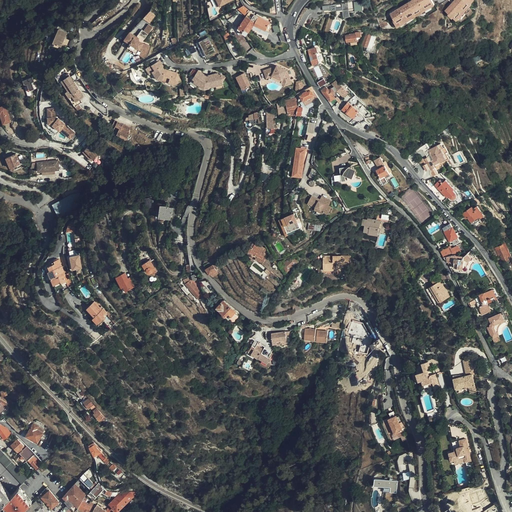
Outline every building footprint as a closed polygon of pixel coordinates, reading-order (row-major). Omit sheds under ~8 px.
[(364,9),(363,0),(343,3),(343,7),(343,10),(344,17),(351,16),(350,11),(364,9)] [(399,29),(436,3),(433,0),(414,0),(392,15),(396,21),(395,22),(399,29)] [(452,0),(446,7),(448,9),(447,10),(451,14),(452,13),(455,17),(472,0),(471,0),(452,0)] [(244,5),(243,6),(238,8),(246,14),(247,15),(238,28),(247,34),(253,24),(269,31),(271,27),(270,24),(269,23),(269,21),(254,14),(254,13),(250,11),(248,9),(244,5)] [(149,24),(144,30),(148,34),(153,27),(149,24)] [(65,38),(68,33),(59,29),(50,48),(57,51),(59,48),(65,49),(67,45),(68,45),(71,40),(65,38)] [(144,30),(142,29),(137,36),(136,35),(130,31),(125,39),(130,43),(129,44),(138,51),(139,49),(142,50),(147,52),(150,45),(144,43),(142,42),(148,34),(144,30)] [(360,32),(346,35),(347,41),(348,41),(356,40),(356,37),(361,36),(360,32)] [(367,47),(371,34),(366,32),(362,45),(367,47)] [(216,51),(210,39),(198,45),(204,57),(216,51)] [(138,51),(129,44),(127,47),(136,53),(138,51)] [(320,62),(315,47),(308,50),(313,64),(320,62)] [(182,85),(178,74),(165,69),(159,61),(157,62),(155,59),(151,63),(153,66),(148,69),(157,80),(177,87),(182,85)] [(268,77),(271,76),(274,75),(286,82),(287,85),(292,83),(287,69),(277,65),(265,69),(268,77)] [(222,74),(220,74),(215,75),(215,74),(208,75),(208,78),(203,75),(204,73),(199,70),(198,71),(195,76),(193,80),(191,84),(198,87),(199,84),(207,88),(219,85),(220,88),(227,86),(226,83),(226,81),(226,76),(222,74)] [(237,77),(244,89),(252,84),(245,72),(237,77)] [(68,74),(65,76),(64,76),(65,78),(62,81),(64,85),(69,91),(72,95),(77,101),(81,98),(84,96),(74,81),(70,77),(68,74)] [(64,76),(65,76),(64,75),(57,79),(62,87),(64,85),(62,81),(65,78),(64,76)] [(274,75),(271,76),(283,83),(284,86),(287,85),(286,82),(274,75)] [(35,81),(36,80),(36,77),(33,78),(32,76),(23,79),(24,83),(26,83),(27,83),(28,88),(31,89),(37,87),(35,81)] [(326,86),(322,89),(331,101),(335,97),(333,94),(335,92),(332,89),(333,88),(335,90),(336,89),(342,95),(347,90),(341,84),(340,84),(337,80),(328,86),(326,86)] [(312,86),(299,92),(301,96),(304,101),(306,106),(316,100),(318,97),(312,86)] [(72,95),(69,91),(66,93),(76,106),(83,102),(81,98),(77,101),(72,95)] [(286,102),(287,111),(288,115),(296,114),(297,109),(295,101),(297,100),(297,97),(294,98),(294,96),(291,97),(291,99),(288,99),(288,102),(286,102)] [(359,110),(348,102),(342,109),(352,117),(354,115),(354,116),(359,110)] [(11,121),(6,104),(0,106),(0,114),(1,114),(4,124),(11,121)] [(269,127),(276,126),(274,111),(273,111),(273,105),(267,107),(269,127)] [(58,117),(58,118),(55,116),(55,107),(48,108),(49,117),(48,116),(48,123),(52,123),(53,123),(53,124),(59,130),(60,129),(70,138),(74,132),(64,124),(65,123),(58,117)] [(113,124),(116,125),(120,127),(117,134),(120,135),(121,133),(129,136),(131,131),(129,131),(131,126),(115,119),(113,124)] [(315,124),(308,123),(306,134),(313,135),(315,124)] [(120,127),(116,125),(113,133),(130,141),(131,137),(129,136),(121,133),(120,135),(117,134),(120,127)] [(90,143),(89,144),(98,153),(99,152),(90,143)] [(89,144),(83,150),(92,159),(98,153),(89,144)] [(439,145),(436,146),(438,151),(439,150),(442,156),(441,156),(444,160),(432,167),(433,169),(448,161),(444,154),(446,153),(443,148),(441,149),(439,145)] [(438,151),(436,146),(424,153),(427,158),(431,156),(433,160),(430,162),(426,164),(430,170),(433,169),(432,167),(444,160),(441,156),(442,156),(439,150),(438,151)] [(306,149),(301,148),(300,154),(296,154),(293,176),(301,177),(303,167),(304,168),(304,164),(302,164),(304,155),(305,156),(306,149)] [(6,156),(12,169),(22,165),(16,152),(12,153),(10,149),(6,151),(8,155),(6,156)] [(83,150),(82,151),(90,161),(92,159),(83,150)] [(389,173),(389,172),(383,162),(379,156),(373,160),(378,168),(376,169),(381,178),(385,175),(386,178),(390,176),(389,173)] [(37,167),(38,170),(42,170),(42,173),(55,172),(55,169),(59,169),(58,160),(32,162),(32,167),(37,167)] [(383,162),(389,172),(392,171),(385,160),(383,162)] [(355,186),(356,180),(357,174),(352,173),(348,172),(347,172),(346,177),(344,176),(344,178),(342,178),(339,180),(346,193),(352,189),(351,187),(355,186)] [(454,188),(446,180),(443,182),(440,180),(435,184),(447,196),(448,195),(451,197),(452,198),(452,199),(454,198),(455,198),(456,197),(456,196),(457,195),(456,194),(456,193),(453,190),(454,188)] [(78,207),(72,195),(55,204),(60,215),(78,207)] [(332,201),(325,198),(323,201),(320,200),(313,196),(309,204),(316,208),(315,210),(319,213),(320,210),(325,212),(329,214),(333,207),(330,205),(332,201)] [(464,211),(466,214),(468,213),(470,215),(473,220),(481,215),(482,216),(486,214),(478,202),(464,211)] [(172,213),(173,208),(168,207),(168,206),(160,205),(159,211),(158,217),(170,219),(171,212),(172,213)] [(298,219),(292,211),(287,214),(288,217),(287,218),(287,220),(290,224),(291,224),(298,219)] [(378,229),(379,222),(388,224),(389,216),(375,213),(373,221),(365,219),(365,221),(360,220),(359,226),(362,226),(361,232),(366,233),(366,234),(376,236),(377,228),(378,229)] [(460,242),(451,223),(443,228),(450,241),(452,241),(454,245),(460,242)] [(254,259),(255,256),(260,260),(263,254),(263,253),(264,250),(253,244),(251,248),(249,246),(244,254),(249,256),(248,259),(252,261),(254,259)] [(442,250),(441,251),(441,252),(443,255),(446,259),(447,262),(448,262),(455,264),(454,268),(466,269),(465,267),(465,266),(465,265),(465,264),(466,263),(466,262),(467,261),(468,260),(469,258),(471,258),(468,251),(464,255),(465,256),(460,257),(460,258),(457,258),(456,255),(452,256),(451,254),(455,253),(456,254),(461,251),(460,248),(458,249),(457,246),(452,248),(451,246),(450,246),(448,247),(445,248),(442,250)] [(509,260),(503,247),(498,249),(503,262),(509,260)] [(80,253),(70,255),(72,269),(83,267),(80,253)] [(351,263),(350,255),(323,256),(324,274),(340,273),(340,269),(342,269),(342,265),(347,265),(347,264),(351,263)] [(294,265),(298,262),(293,256),(282,265),(287,271),(291,268),(290,267),(294,264),(294,265)] [(66,273),(60,257),(54,260),(55,262),(50,264),(52,269),(50,269),(55,283),(62,280),(63,282),(67,280),(65,274),(66,273)] [(142,263),(147,273),(152,271),(153,274),(158,271),(151,258),(142,263)] [(213,265),(206,269),(207,270),(208,272),(210,273),(216,269),(215,269),(217,268),(216,265),(214,266),(213,265)] [(126,271),(117,276),(122,287),(125,286),(127,290),(135,285),(132,279),(130,280),(128,277),(126,271)] [(202,305),(206,303),(199,290),(200,290),(195,279),(196,279),(195,274),(191,275),(192,279),(190,281),(189,280),(185,284),(195,296),(196,296),(197,295),(202,305)] [(442,283),(441,280),(435,284),(430,286),(431,289),(439,302),(450,296),(442,283)] [(477,289),(469,293),(471,297),(474,296),(474,297),(480,295),(477,289)] [(488,303),(495,300),(491,291),(479,296),(481,300),(482,299),(483,301),(478,304),(479,307),(486,304),(488,303)] [(470,306),(471,307),(475,305),(476,304),(476,303),(476,302),(474,297),(467,300),(470,306)] [(226,300),(225,299),(218,307),(229,318),(230,317),(238,309),(231,304),(226,300)] [(107,312),(103,308),(101,309),(94,301),(87,307),(94,315),(93,317),(98,322),(105,316),(104,314),(107,312)] [(488,309),(486,304),(479,307),(478,308),(480,312),(488,309)] [(491,324),(491,326),(488,327),(493,338),(499,336),(498,331),(499,326),(501,323),(505,321),(502,313),(490,318),(492,323),(491,324)] [(313,340),(314,329),(304,328),(302,339),(313,340)] [(270,333),(272,340),(274,340),(275,343),(278,343),(278,344),(288,343),(286,330),(270,333)] [(324,343),(325,332),(315,331),(314,341),(324,343)] [(253,341),(248,351),(255,355),(258,357),(258,356),(263,358),(268,361),(273,353),(253,341)] [(429,369),(428,363),(421,365),(423,371),(429,369)] [(461,384),(458,385),(454,386),(461,403),(466,400),(465,398),(471,396),(472,397),(478,395),(472,381),(475,380),(469,366),(460,370),(466,384),(462,385),(461,384)] [(421,382),(422,386),(432,384),(432,387),(434,394),(439,392),(435,375),(428,377),(427,372),(416,375),(418,383),(421,382)] [(0,400),(7,405),(9,402),(1,396),(0,397),(0,400)] [(93,405),(89,399),(84,402),(89,408),(93,405)] [(5,409),(0,413),(2,415),(9,409),(7,407),(5,409)] [(104,417),(98,410),(94,414),(100,420),(104,417)] [(395,434),(403,430),(397,414),(388,417),(395,434)] [(7,429),(0,424),(0,433),(4,439),(11,434),(7,429)] [(37,442),(44,430),(33,424),(26,435),(37,442)] [(17,451),(23,446),(17,439),(11,445),(17,451)] [(471,462),(466,440),(459,442),(460,448),(454,450),(455,453),(449,455),(451,463),(454,463),(455,465),(465,463),(471,462)] [(27,446),(24,444),(23,446),(17,451),(19,453),(27,446)] [(101,452),(93,445),(92,446),(92,444),(88,445),(94,455),(101,452)] [(34,454),(27,446),(19,453),(26,461),(34,454)] [(27,479),(0,449),(0,461),(21,484),(27,479)] [(38,458),(34,454),(26,461),(28,464),(30,462),(31,463),(35,459),(35,460),(38,458)] [(37,470),(43,464),(38,458),(35,460),(35,459),(31,463),(37,470)] [(403,472),(405,479),(412,478),(410,471),(403,472)] [(397,492),(399,480),(376,477),(374,485),(385,486),(384,490),(397,492)] [(94,484),(91,480),(88,478),(85,481),(91,487),(94,484)] [(90,491),(78,480),(74,484),(86,495),(88,493),(90,491)] [(0,506),(1,505),(3,503),(10,496),(0,482),(0,506)] [(104,488),(99,482),(92,490),(88,493),(94,498),(99,494),(104,488)] [(74,484),(63,497),(67,500),(65,501),(70,508),(73,511),(75,511),(79,508),(84,498),(86,495),(74,484)] [(32,501),(19,487),(18,489),(31,503),(32,501)] [(50,511),(51,511),(51,510),(51,509),(51,508),(58,501),(47,487),(38,496),(39,498),(29,507),(27,506),(20,511),(50,511)] [(31,503),(18,489),(10,496),(3,503),(11,511),(20,511),(27,506),(31,503)] [(128,492),(122,492),(110,503),(117,511),(135,494),(134,494),(133,492),(128,492)] [(475,500),(470,502),(472,508),(478,506),(485,511),(494,511),(495,511),(487,503),(484,492),(474,494),(475,500)] [(86,500),(84,498),(79,508),(75,511),(82,511),(83,511),(84,511),(93,511),(97,505),(93,502),(92,503),(91,502),(89,504),(85,502),(86,500)] [(11,511),(3,503),(1,505),(8,511),(11,511)]
